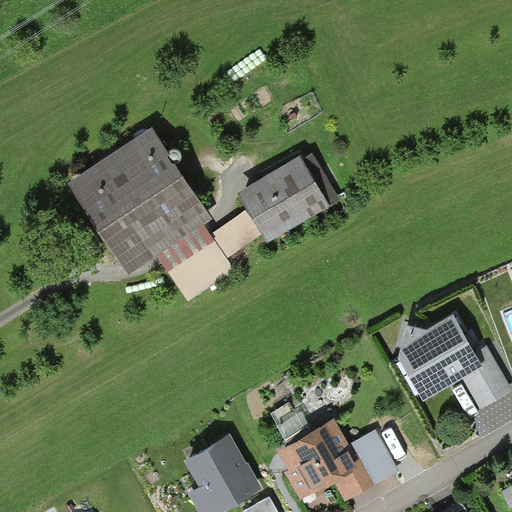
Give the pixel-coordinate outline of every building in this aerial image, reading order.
[(212,221),(153,129),(68,183),(127,275),(155,257),(204,227),(212,221)] [(338,200),(311,153),(240,194),(267,241),(338,200)] [(204,227),(155,257),(183,301),(232,270),(204,227)] [(400,358),(426,402),(462,381),(477,407),(509,388),(485,349),(477,354),(454,316),(428,330),(408,326),(400,358)] [(379,432),(352,445),(340,421),(280,452),(305,501),(336,485),(346,503),(402,474),(379,432)] [(230,438),(190,461),(207,488),(192,497),(201,511),(220,511),(260,488),(230,438)] [(283,511),(275,498),(251,511),(283,511)]
